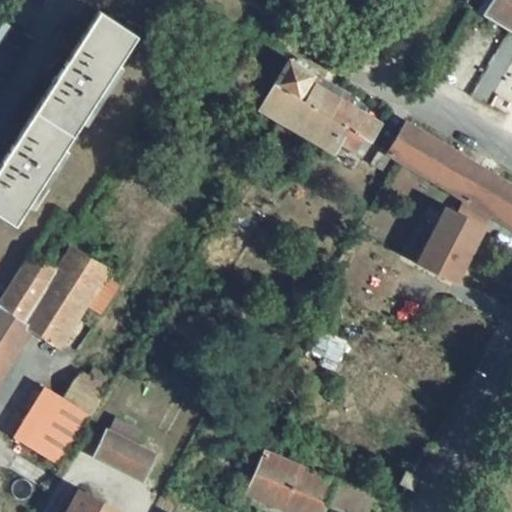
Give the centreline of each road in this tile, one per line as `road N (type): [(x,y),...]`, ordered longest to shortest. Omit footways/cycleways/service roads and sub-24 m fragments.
road 1 (unclassified): [(511,345),(425,511)]
road 2 (unknown): [(0,112),(70,6)]
